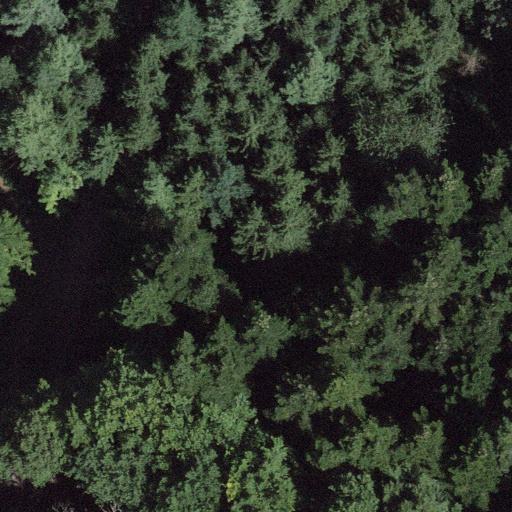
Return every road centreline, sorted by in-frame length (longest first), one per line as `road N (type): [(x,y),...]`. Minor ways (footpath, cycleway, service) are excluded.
road 1 (track): [(157,0),(51,360),(25,511)]
road 2 (track): [(51,360),(0,229)]
